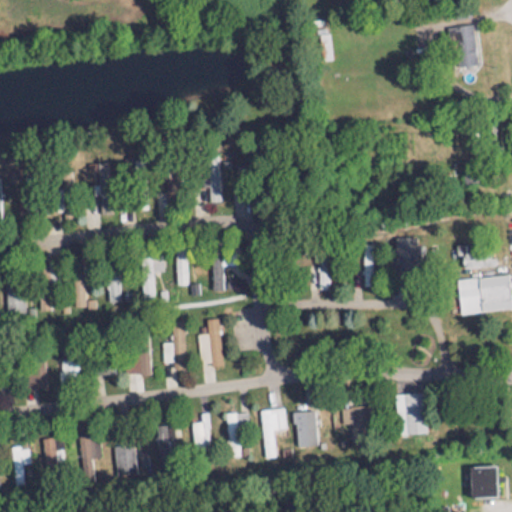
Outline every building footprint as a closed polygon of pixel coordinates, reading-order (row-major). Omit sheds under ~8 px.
[(474,58),(471,18),(445,20),(449,60),(474,58)] [(475,269),(477,300),(508,298),(506,267),(475,269)] [(202,312),(203,325),(195,326),(197,365),(210,365),(209,359),(220,359),(217,312),(202,312)] [(160,336),(160,356),(171,356),(171,364),(185,364),(185,323),(171,323),(171,336),(160,336)] [(423,426),(422,385),(392,386),(394,427),(423,426)] [(271,423),(283,422),(282,401),(258,402),(261,451),(272,450),(271,423)] [(233,406),(224,406),(227,450),(236,449),(233,406)] [(24,457),(23,440),(10,440),(10,477),(21,477),(20,457),(24,457)] [(469,490),(493,490),(493,460),(469,460),(469,490)]
